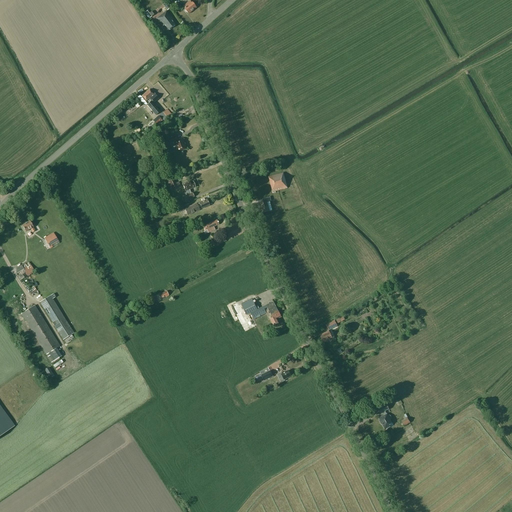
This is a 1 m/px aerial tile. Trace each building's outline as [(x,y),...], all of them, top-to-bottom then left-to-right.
[(192,3),(191,4),(189,1),(183,6),(185,9),(184,9),(188,14),(196,8),(192,3)] [(163,5),(167,10),(171,7),(167,2),(163,5)] [(163,26),(164,25),(168,30),(175,25),(171,21),(173,20),(166,11),(159,16),(160,17),(157,19),(163,26)] [(149,90),(142,96),(146,101),(148,99),(151,101),(147,105),(156,115),(160,111),(152,102),(153,101),(154,102),(158,98),(154,93),(153,94),(149,90)] [(167,120),(162,115),(158,118),(163,124),(167,120)] [(183,143),(184,142),(182,138),(177,140),(176,136),(166,139),(168,144),(174,142),(178,152),(186,149),(183,143)] [(283,172),(267,176),(272,191),(287,187),(283,172)] [(168,180),(167,181),(168,184),(169,183),(172,190),(181,186),(179,181),(175,183),(173,178),(168,180)] [(182,184),(185,191),(186,191),(188,195),(186,196),(187,200),(194,197),(192,193),(191,193),(189,189),(195,187),(193,181),(189,183),(189,181),(182,184)] [(266,212),(269,211),(266,201),(270,200),(269,196),(261,199),(262,202),(258,203),(261,213),(262,213),(263,215),(264,215),(266,215),(267,214),(266,212)] [(207,199),(199,203),(197,204),(196,204),(184,209),(187,215),(199,210),(198,208),(201,207),(201,209),(209,205),(207,199)] [(215,230),(214,229),(213,227),(218,225),(216,220),(203,226),(205,231),(207,230),(208,233),(215,230)] [(33,227),(30,221),(22,226),(26,232),(32,229),(34,232),(35,231),(33,227)] [(50,248),(60,243),(54,232),(44,238),(50,248)] [(20,280),(28,276),(35,272),(28,261),(16,269),(16,274),(20,280)] [(158,295),(160,299),(165,296),(166,297),(169,296),(166,291),(165,292),(158,295)] [(54,294),(40,302),(63,340),(74,333),(52,299),(56,297),(54,294)] [(257,310),(251,299),(241,304),(246,315),(251,313),(254,319),(269,312),(271,315),(272,315),(273,318),(270,320),(270,319),(273,326),(279,323),(277,319),(281,317),(273,302),(257,310)] [(35,305),(21,314),(46,355),(51,363),(61,356),(56,348),(60,346),(35,305)] [(337,326),(334,320),(325,325),(328,330),(337,326)] [(328,331),(320,335),(323,342),(332,338),(328,331)] [(62,372),(66,370),(62,360),(58,361),(62,372)] [(50,367),(46,369),(52,378),(55,376),(50,367)] [(273,375),(272,376),(269,370),(261,375),(264,381),(273,376),(273,375)] [(280,382),(284,380),(284,379),(291,376),(288,370),(281,374),(280,372),(276,374),(280,382)] [(380,413),(382,412),(384,415),(378,418),(379,420),(381,424),(384,429),(390,427),(388,424),(391,422),(389,419),(390,419),(390,418),(390,417),(390,416),(389,415),(388,415),(387,415),(386,414),(384,411),(388,409),(385,403),(376,407),(380,413)] [(0,435),(13,426),(0,408),(0,435)] [(401,421),(404,426),(410,423),(407,418),(401,421)]
